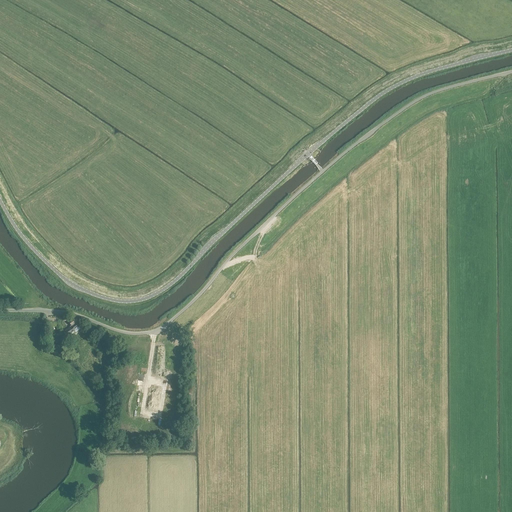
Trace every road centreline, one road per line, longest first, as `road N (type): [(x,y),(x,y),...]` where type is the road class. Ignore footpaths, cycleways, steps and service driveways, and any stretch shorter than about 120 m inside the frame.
road 1 (unclassified): [(0,311),(71,312),(132,333),(160,329),(365,136),(424,96),(511,72)]
road 2 (unclassified): [(100,297),(155,295),(306,154),(388,91),(511,50)]
road 3 (unclassified): [(100,297),(47,264),(0,198)]
